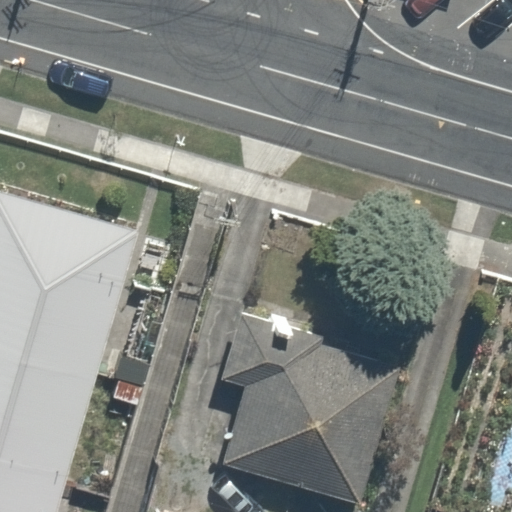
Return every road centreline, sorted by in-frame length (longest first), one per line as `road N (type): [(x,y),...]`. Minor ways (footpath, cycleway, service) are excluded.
road 1 (tertiary): [(511,142),(199,52)]
road 2 (tertiary): [(199,52),(18,0)]
